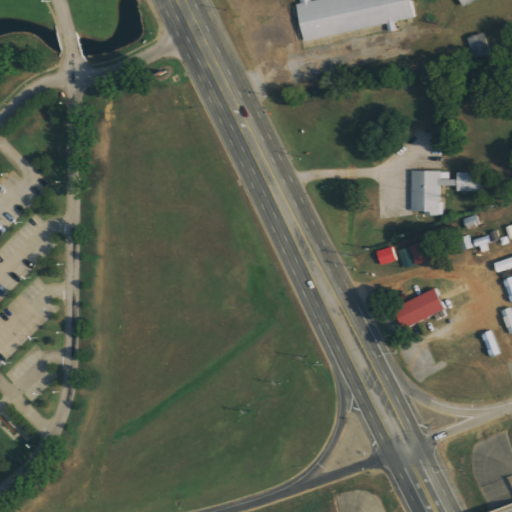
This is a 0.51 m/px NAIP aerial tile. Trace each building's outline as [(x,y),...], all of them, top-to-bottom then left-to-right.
[(311,0),(297,3),(304,45),(395,31),(394,23),(415,20),(412,0),(311,0)] [(461,0),(465,8),(481,0),(461,0)] [(417,176),(415,221),(445,223),(447,194),(462,195),(462,200),(488,201),(489,179),(417,176)] [(419,266),(430,262),(424,244),(413,248),(419,266)] [(382,266),(399,263),(396,248),(380,251),(382,266)] [(416,267),(411,249),(400,251),(405,270),(416,267)] [(448,312),(439,290),(400,306),(409,327),(448,312)] [(511,360),(502,327),(490,330),(500,364),(511,360)]
